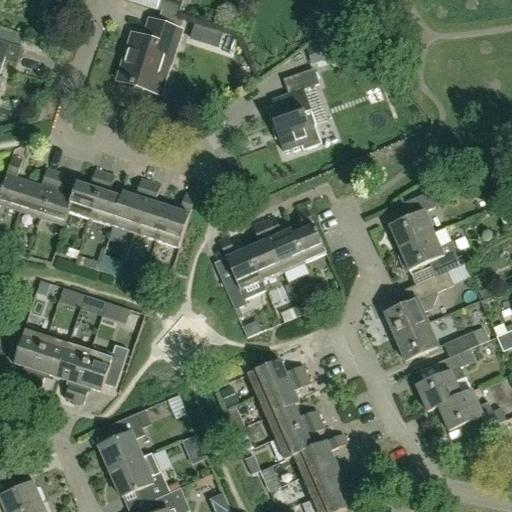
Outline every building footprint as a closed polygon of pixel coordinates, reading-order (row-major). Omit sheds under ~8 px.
[(178,17),(183,0),(161,0),(158,10),(178,17)] [(170,66),(181,33),(185,19),(178,17),(162,13),(158,26),(151,23),(144,41),(133,37),(118,83),(153,95),(163,64),(170,66)] [(22,52),(20,51),(24,39),(0,30),(0,80),(6,64),(17,67),(22,52)] [(347,57),(356,54),(352,42),(324,52),(328,64),(337,61),(338,64),(348,60),(347,57)] [(273,124),(284,154),(302,147),(304,153),(322,146),(316,128),(317,127),(304,92),(319,86),(314,71),(284,82),(289,97),(272,103),(279,122),(273,124)] [(255,107),(269,94),(262,87),(248,100),(255,107)] [(0,207),(20,214),(29,185),(17,181),(22,164),(12,160),(0,197),(0,207)] [(41,221),(57,174),(47,171),(41,189),(29,185),(20,214),(41,221)] [(90,222),(106,176),(96,172),(90,190),(77,186),(73,199),(69,215),(90,222)] [(69,215),(73,199),(60,195),(66,178),(57,174),(41,221),(65,229),(69,215)] [(112,229),(122,200),(110,196),(115,179),(106,176),(90,222),(112,229)] [(134,237),(151,185),(142,181),(136,199),(124,195),(122,200),(112,229),(134,237)] [(156,244),(168,209),(155,205),(161,188),(151,185),(134,237),(156,244)] [(390,228),(400,251),(435,236),(426,214),(436,209),(430,194),(403,205),(409,219),(390,228)] [(180,213),(168,209),(156,244),(179,251),(196,199),(186,196),(180,213)] [(305,232),(294,237),(293,237),(305,265),(327,256),(308,211),(298,215),(305,232)] [(293,237),(294,237),(291,232),(282,236),(275,219),(272,221),(263,225),(285,274),(305,265),(293,237)] [(285,274),(263,225),(253,229),(260,245),(248,251),(263,284),(285,274)] [(448,274),(462,268),(451,243),(440,248),(435,236),(400,251),(410,274),(429,265),(435,279),(448,274)] [(263,284),(248,251),(236,256),(229,239),(220,243),(235,279),(224,284),(235,311),(247,306),(246,302),(266,293),(263,284)] [(433,311),(439,297),(438,295),(454,287),(448,274),(435,279),(419,286),(424,300),(386,316),(396,340),(429,326),(425,315),(433,311)] [(51,288),(41,285),(37,297),(47,300),(51,288)] [(276,310),(278,320),(300,313),(297,304),(276,310)] [(439,349),(429,326),(396,340),(406,363),(439,349)] [(32,389),(49,335),(27,328),(15,366),(27,370),(22,386),(32,389)] [(511,331),(496,339),(503,354),(511,349),(511,331)] [(445,347),(451,360),(464,354),(480,347),(475,334),(445,347)] [(59,380),(71,343),(49,335),(32,389),(41,393),(46,376),(59,380)] [(75,404),(93,350),(71,343),(59,380),(70,384),(65,401),(75,404)] [(116,391),(123,372),(129,352),(115,347),(112,357),(93,350),(75,404),(84,407),(90,391),(102,395),(104,387),(116,391)] [(464,354),(451,360),(438,365),(444,378),(417,389),(428,414),(439,410),(439,409),(463,398),(463,397),(456,384),(465,380),(461,370),(469,367),(464,354)] [(257,399),(307,377),(303,368),(286,376),(281,362),(248,377),(257,399)] [(311,386),(307,377),(257,399),(267,421),(295,409),(301,407),(295,394),(311,386)] [(489,403),(479,407),(473,393),(463,397),(463,398),(439,409),(439,410),(450,433),(459,429),(464,440),(481,433),(481,434),(507,423),(501,411),(494,414),(489,403)] [(276,441),(321,422),(317,413),(300,420),(295,409),(267,421),(276,441)] [(146,438),(142,430),(153,426),(146,411),(136,415),(136,416),(109,428),(108,427),(96,433),(102,447),(100,448),(111,474),(152,457),(151,456),(143,460),(135,442),(146,438)] [(325,431),(321,422),(276,441),(286,464),(295,459),(313,450),(308,439),(325,431)] [(343,437),(313,450),(295,459),(304,480),(336,466),(331,454),(348,446),(343,437)] [(162,474),(160,475),(152,457),(111,474),(122,500),(137,493),(143,507),(155,502),(181,490),(178,484),(168,489),(162,474)] [(189,471),(193,481),(207,475),(202,465),(189,471)] [(313,501),(362,480),(358,471),(342,478),(336,466),(304,480),(313,501)] [(23,511),(42,504),(33,483),(17,490),(11,476),(0,481),(0,511),(23,511)] [(366,489),(362,480),(313,501),(317,511),(347,511),(355,509),(350,496),(366,489)] [(190,511),(181,490),(155,502),(159,511),(190,511)]
